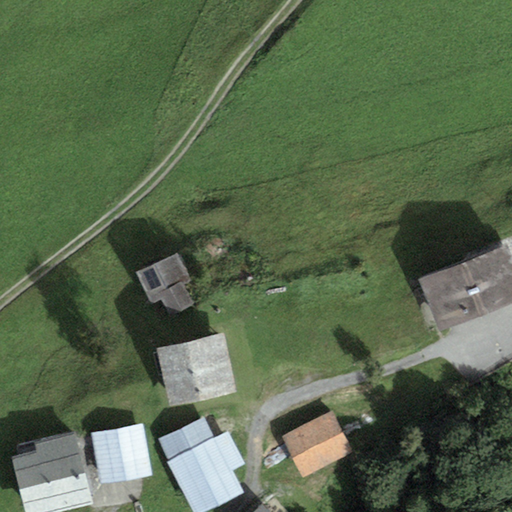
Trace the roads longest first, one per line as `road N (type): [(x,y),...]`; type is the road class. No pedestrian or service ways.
road 1 (track): [(0,303),(164,169),(295,0)]
road 2 (residential): [(235,511),(255,477),(270,407),(481,336)]
